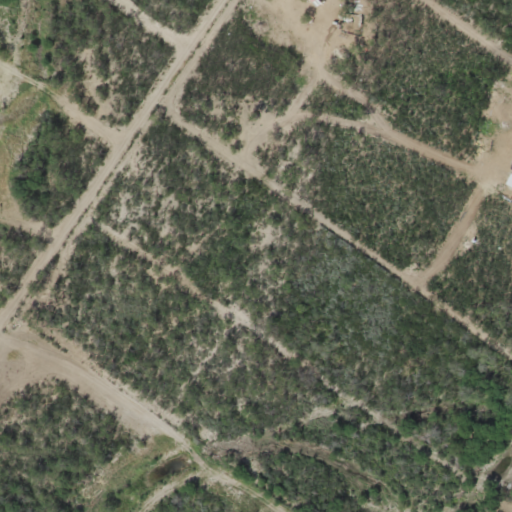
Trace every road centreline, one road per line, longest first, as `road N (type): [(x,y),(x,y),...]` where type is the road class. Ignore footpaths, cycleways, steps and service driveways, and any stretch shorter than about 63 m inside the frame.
road 1 (residential): [(0,400),(140,400),(270,297),(400,327),(454,317),(511,282)]
road 2 (residential): [(454,317),(435,218),(393,111),(336,52),(251,0)]
